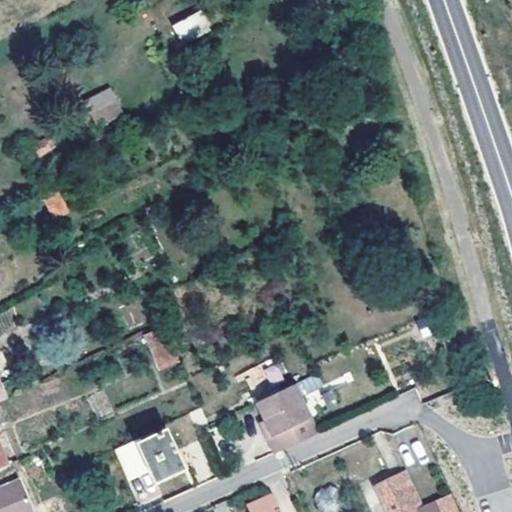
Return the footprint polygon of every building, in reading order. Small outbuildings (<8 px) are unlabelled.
[(179,43),(211,31),(204,10),(171,22),(179,43)] [(97,127),(125,112),(110,86),(82,101),(97,127)] [(57,192),(42,202),(54,219),(69,210),(57,192)] [(145,337),(160,369),(179,360),(164,329),(145,337)] [(264,412),(304,394),(300,385),(260,404),(264,412)] [(276,452),(320,432),(304,394),(264,412),(269,423),(275,436),(269,438),(276,452)] [(263,425),(269,438),(275,436),(269,423),(263,425)] [(157,480),(187,467),(170,429),(140,441),(157,480)] [(320,432),(276,452),(277,455),(322,435),(320,432)] [(14,483),(6,465),(0,467),(0,485),(1,489),(14,483)] [(389,511),(414,511),(421,509),(403,472),(377,486),(389,511)] [(0,511),(34,511),(22,480),(14,483),(1,489),(0,485),(0,511)] [(339,511),(335,487),(316,490),(319,511),(339,511)] [(436,503),(440,511),(460,511),(453,495),(436,503)] [(272,498),(266,501),(271,511),(276,510),(272,498)] [(271,511),(266,501),(243,511),(271,511)] [(208,511),(224,511),(220,503),(207,509),(208,511)]
